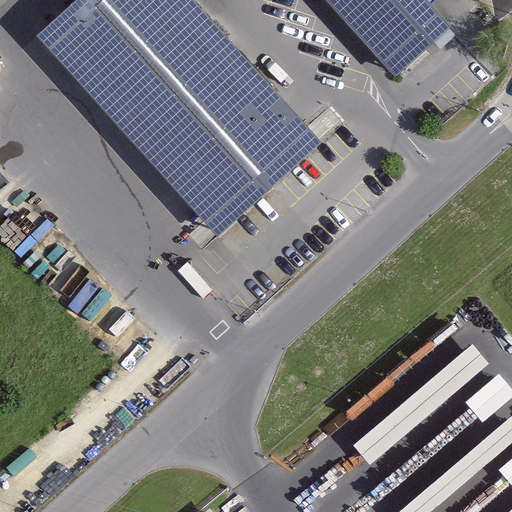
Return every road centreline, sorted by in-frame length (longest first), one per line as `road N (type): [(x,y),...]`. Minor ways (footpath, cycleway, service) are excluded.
road 1 (unclassified): [(511,116),(71,511)]
road 2 (unknown): [(265,494),(458,326),(478,326),(511,370)]
road 3 (unknown): [(461,0),(468,15),(460,44),(391,107)]
